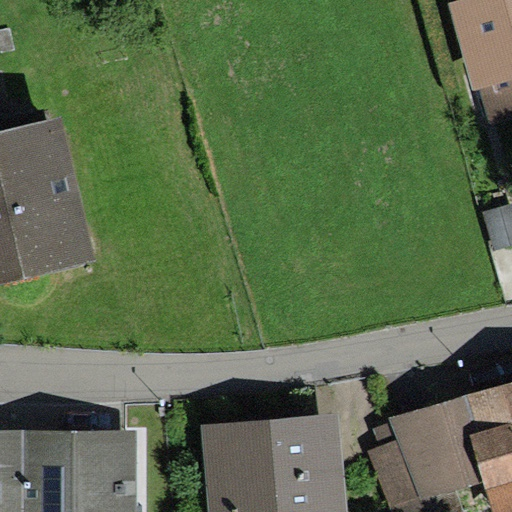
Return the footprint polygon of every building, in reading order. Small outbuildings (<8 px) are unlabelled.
[(511,0),(487,0),(463,7),(483,78),(511,69),(511,0)] [(0,139),(0,270),(83,252),(54,127),(0,139)] [(511,211),(489,218),(498,247),(511,242),(511,211)] [(504,467),(511,493),(511,387),(468,401),(488,472),(504,467)] [(450,511),(457,510),(449,484),(488,472),(468,401),(394,423),(401,442),(419,490),(427,511),(450,511)] [(224,441),(229,511),(325,511),(319,434),(224,441)] [(0,511),(20,511),(21,439),(0,439),(0,511)] [(125,511),(126,439),(21,439),(20,511),(125,511)] [(375,453),(393,500),(419,490),(401,442),(375,453)]
